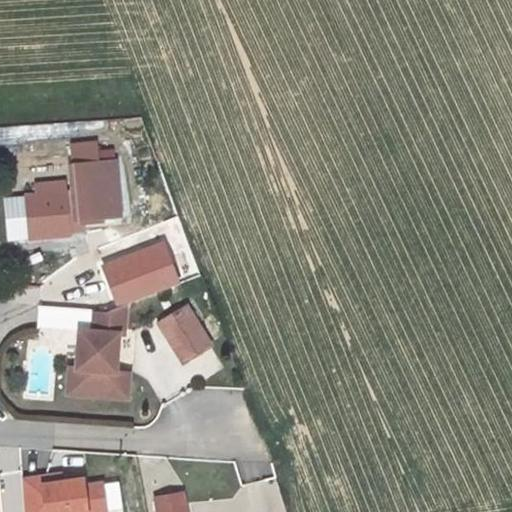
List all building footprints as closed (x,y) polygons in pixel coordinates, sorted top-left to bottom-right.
[(115,159),(96,161),(95,143),(72,145),(76,191),(67,192),(66,182),(34,185),(35,196),(24,196),(28,238),(71,235),(70,230),(80,230),(79,221),(120,218),(115,159)] [(28,238),(24,196),(14,197),(17,239),(28,238)] [(182,283),(169,248),(105,272),(119,307),(125,304),(182,283)] [(105,312),(93,311),(92,331),(78,330),(76,368),(69,367),(68,393),(119,397),(120,377),(115,372),(118,334),(124,330),(125,304),(119,307),(105,312)] [(186,307),(159,324),(183,362),(210,345),(186,307)] [(128,373),(115,372),(120,377),(119,397),(127,397),(128,373)] [(75,484),(74,479),(42,484),(41,477),(21,480),(23,511),(106,511),(102,482),(86,484),(85,482),(75,484)] [(185,511),(182,493),(155,498),(158,511),(185,511)]
